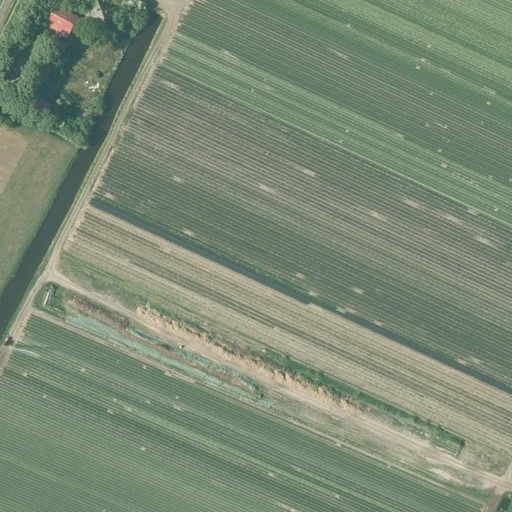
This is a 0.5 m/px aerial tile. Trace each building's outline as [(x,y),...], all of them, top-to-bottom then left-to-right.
[(92,4),(84,21),(109,34),(120,9),(101,0),(95,0),(93,5),(92,4)] [(47,38),(54,42),(55,39),(60,42),(62,38),(67,40),(74,27),(77,29),(81,23),(77,21),(78,18),(56,6),(44,28),(48,30),(46,33),(47,34),(47,35),(48,36),(47,38)] [(68,46),(60,42),(55,39),(54,42),(50,49),(62,56),(68,46)] [(43,63),(34,78),(45,83),(53,68),(43,63)] [(35,96),(29,106),(47,116),(52,105),(35,96)]
